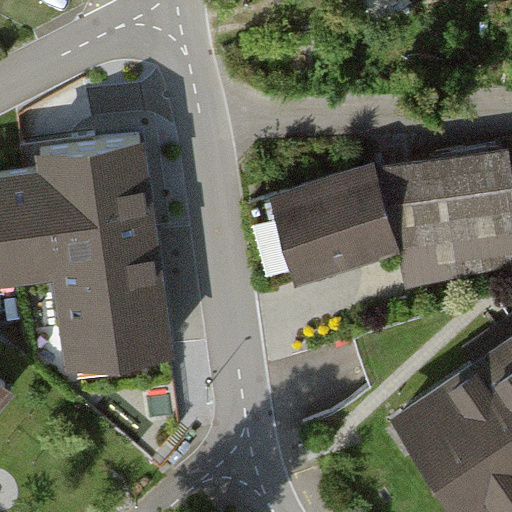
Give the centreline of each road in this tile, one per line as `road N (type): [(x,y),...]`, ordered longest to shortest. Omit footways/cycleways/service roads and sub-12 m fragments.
road 1 (residential): [(253,459),(202,120)]
road 2 (residential): [(202,120),(511,112)]
road 3 (residential): [(180,10),(124,26),(0,90)]
